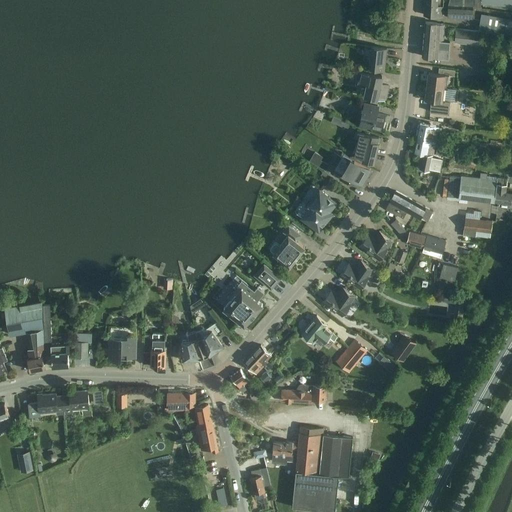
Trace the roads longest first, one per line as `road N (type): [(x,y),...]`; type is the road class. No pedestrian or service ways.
road 1 (unclassified): [(213,376),(234,363),(335,248),(388,176),(401,139),(415,0)]
road 2 (unclassified): [(0,393),(45,380),(213,376)]
road 3 (secondary): [(424,511),(511,344)]
road 4 (residential): [(245,511),(213,376)]
road 5 (unclassified): [(456,511),(511,405)]
